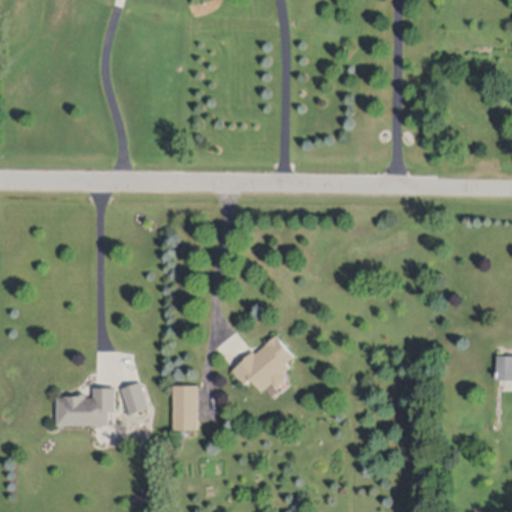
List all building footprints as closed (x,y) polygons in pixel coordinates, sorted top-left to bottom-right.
[(247,389),(235,375),(241,370),(240,369),(256,356),(258,358),(268,349),(279,340),(283,345),(296,362),(289,368),(292,373),(285,379),(288,382),(287,386),(281,391),(278,391),(275,387),(264,396),(253,386),(247,389)] [(511,385),(499,385),(500,361),(511,361),(511,385)] [(133,419),(124,393),(144,387),(152,413),(133,419)] [(176,434),(176,390),(200,390),(201,434),(176,434)] [(60,430),(60,403),(68,403),(68,401),(80,401),(80,399),(89,399),(89,403),(97,403),(97,393),(119,393),(118,417),(112,418),(112,431),(60,430)]
